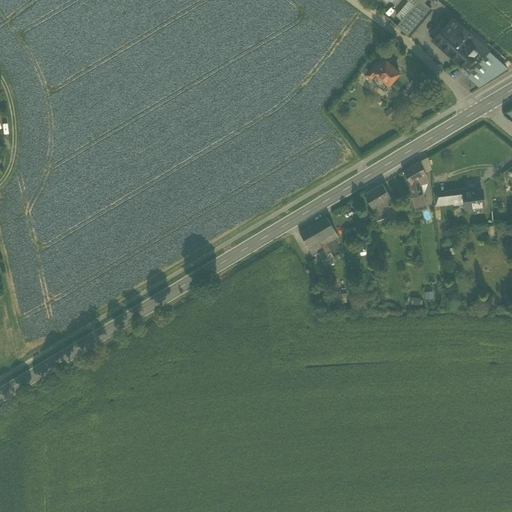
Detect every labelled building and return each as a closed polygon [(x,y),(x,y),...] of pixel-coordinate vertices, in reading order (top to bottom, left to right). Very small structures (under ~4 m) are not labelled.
[(412,31),(430,10),(419,0),(418,0),(415,4),(401,21),(412,31)] [(439,21),(445,27),(452,20),(446,14),(439,21)] [(474,50),(467,58),(469,56),(471,58),(473,56),(478,60),(486,50),(452,20),(445,27),(460,40),(461,39),(474,50)] [(412,31),(401,21),(397,25),(399,27),(408,36),(412,31)] [(433,40),(461,65),(467,58),(474,50),(461,39),(460,40),(445,27),(444,29),(433,40)] [(461,65),(433,40),(431,42),(461,70),(463,67),(461,65)] [(488,51),(486,50),(478,60),(473,56),(471,58),(469,56),(467,58),(461,65),(463,67),(461,70),(474,81),(473,81),(479,86),(506,68),(488,52),(488,51)] [(376,74),(388,85),(399,73),(382,57),(369,72),(366,75),(370,80),(376,74)] [(430,89),(436,94),(440,90),(434,85),(430,89)] [(408,97),(416,104),(424,95),(416,88),(408,97)] [(385,114),(390,119),(394,114),(390,109),(385,114)] [(421,192),(421,186),(420,178),(427,174),(420,161),(403,171),(411,184),(410,185),(411,193),(421,192)] [(428,182),(427,174),(420,178),(421,186),(428,182)] [(372,209),(376,217),(385,214),(381,204),(383,202),(386,207),(393,202),(391,198),(382,184),(364,195),(372,209)] [(465,204),(465,208),(484,206),(482,190),(476,190),(476,188),(445,192),(446,203),(453,202),(453,199),(464,198),(465,204)] [(410,193),(413,210),(424,208),(421,192),(411,193),(410,193)] [(434,193),(434,205),(446,203),(445,192),(434,193)] [(446,203),(434,205),(435,207),(454,204),(454,206),(465,204),(464,198),(453,199),(453,202),(446,203)] [(400,204),(403,210),(412,206),(410,199),(400,204)] [(387,222),(385,214),(376,217),(374,217),(377,225),(387,222)] [(326,217),(310,227),(318,241),(324,237),(327,243),(334,239),(338,237),(326,217)] [(321,246),(318,241),(310,227),(299,233),(308,247),(312,244),(318,253),(323,250),(321,246)] [(325,243),(330,252),(339,247),(334,239),(327,243),(324,237),(318,241),(321,246),(325,243)] [(323,250),(326,254),(330,252),(325,243),(321,246),(323,250)] [(425,291),(426,301),(435,301),(434,291),(425,291)]
